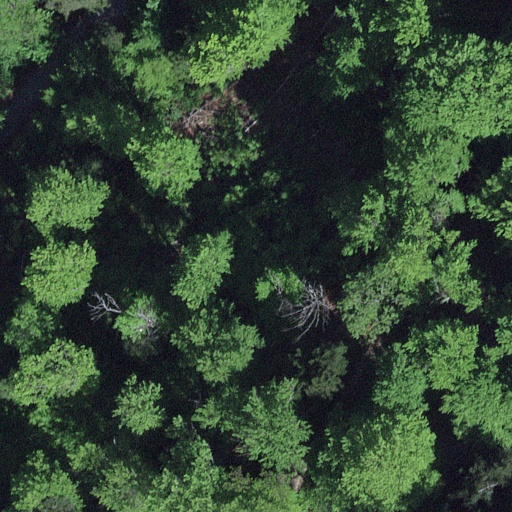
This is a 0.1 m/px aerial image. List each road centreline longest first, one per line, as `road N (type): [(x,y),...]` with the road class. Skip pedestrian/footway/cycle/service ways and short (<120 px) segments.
road 1 (track): [(0,131),(121,0)]
road 2 (track): [(511,414),(374,511)]
